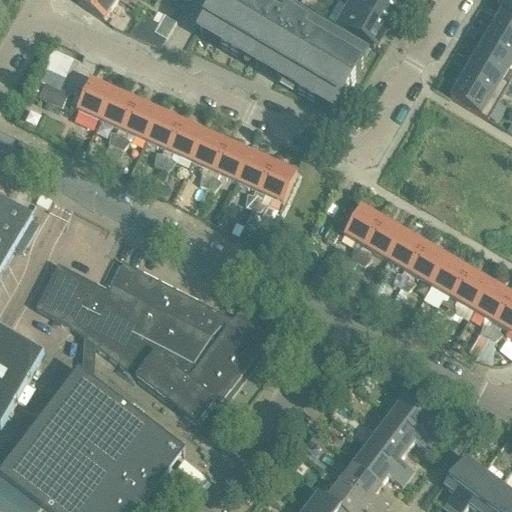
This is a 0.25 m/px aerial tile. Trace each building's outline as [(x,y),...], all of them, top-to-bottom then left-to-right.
[(81,0),(78,5),(104,25),(120,4),(114,0),(81,0)] [(244,55),(272,71),(295,31),(286,26),(289,20),(254,0),(223,0),(205,31),(223,42),(219,49),(240,62),(244,55)] [(374,0),(357,0),(351,11),(385,31),(396,13),(374,0)] [(374,0),(396,13),(403,0),(374,0)] [(511,18),(511,0),(503,0),(498,10),(503,13),(511,18)] [(337,29),(374,51),(385,31),(351,11),(340,30),(337,28),(337,29)] [(511,18),(503,13),(492,31),(511,42),(511,18)] [(160,29),(172,35),(177,27),(166,20),(160,29)] [(161,53),(166,45),(155,38),(160,29),(147,21),(134,41),(161,53)] [(167,43),(172,35),(160,29),(155,38),(166,45),(167,43)] [(305,37),(295,31),(272,71),(300,87),(296,94),(317,107),(321,100),(339,111),(366,65),(308,31),(305,37)] [(511,42),(492,31),(482,48),(511,65),(511,42)] [(511,65),(482,48),(472,65),(504,84),(511,71),(511,65)] [(472,65),(462,84),(498,105),(509,87),(504,84),(472,65)] [(68,81),(45,70),(32,99),(62,112),(69,98),(61,95),(68,81)] [(462,84),(451,102),(488,123),(498,105),(462,84)] [(101,126),(114,96),(91,86),(85,99),(77,95),(70,111),(78,115),(101,126)] [(117,152),(138,107),(114,96),(101,126),(118,134),(116,137),(111,137),(109,148),(117,152)] [(147,147),(160,117),(138,107),(117,152),(123,155),(130,146),(126,142),(128,138),(147,147)] [(160,117),(147,147),(164,154),(163,158),(157,158),(155,169),(162,172),(183,127),(160,117)] [(192,167),(206,137),(183,127),(162,172),(169,175),(177,167),(172,163),(174,159),(192,167)] [(206,137),(192,167),(210,175),(209,179),(202,179),(201,190),(208,193),(228,148),(206,137)] [(238,188),(251,158),(228,148),(208,193),(215,196),(222,188),(218,183),(219,179),(238,188)] [(251,158),(238,188),(256,196),(254,200),(248,199),(246,210),(254,213),(274,168),(251,158)] [(274,168),(254,213),(261,217),(268,208),(263,204),(265,200),(284,208),(297,179),(274,168)] [(169,175),(162,172),(158,181),(165,184),(169,175)] [(0,205),(0,431),(1,432),(45,358),(7,337),(0,332),(0,280),(16,253),(23,256),(38,229),(32,226),(34,222),(0,205)] [(357,269),(383,224),(361,212),(345,240),(355,246),(352,252),(353,253),(351,263),(336,254),(323,276),(345,289),(357,269)] [(383,224),(357,269),(364,273),(374,264),(369,260),(371,255),(389,266),(405,237),(383,224)] [(245,232),(256,238),(259,231),(248,225),(245,232)] [(237,227),(232,237),(238,240),(243,229),(237,227)] [(405,237),(389,266),(406,276),(404,279),(398,278),(395,289),(402,293),(427,250),(405,237)] [(432,291),(448,263),(427,250),(402,293),(409,297),(417,289),(412,285),(414,280),(432,291)] [(445,318),(470,275),(448,263),(432,291),(449,301),(447,305),(441,304),(438,314),(429,329),(436,333),(445,318)] [(86,345),(96,352),(128,377),(136,383),(160,402),(175,413),(198,430),(216,406),(219,408),(221,409),(241,383),(244,379),(262,355),(260,354),(258,353),(265,340),(163,288),(124,268),(123,269),(112,291),(109,296),(95,289),(59,270),(36,314),(62,329),(73,336),(86,345)] [(475,316),(492,288),(470,275),(445,318),(452,322),(460,315),(456,310),(458,306),(475,316)] [(476,364),(511,302),(511,299),(492,288),(475,316),(492,326),(490,330),(484,329),(481,339),(479,339),(468,356),(477,361),(475,364),(476,364)] [(511,337),(511,302),(476,364),(493,369),(495,348),(503,340),(499,335),(501,331),(511,337)] [(95,370),(96,352),(86,345),(85,362),(84,378),(80,375),(39,428),(0,479),(2,481),(41,511),(141,511),(144,508),(182,458),(184,459),(186,456),(94,384),(95,370)] [(395,417),(435,449),(440,442),(427,431),(435,421),(407,400),(395,417)] [(382,434),(408,456),(416,446),(429,456),(435,449),(395,417),(382,434)] [(401,465),(408,456),(382,434),(368,451),(408,484),(414,476),(401,465)] [(355,469),(381,491),(389,481),(402,492),(408,484),(368,451),(355,469)] [(456,511),(484,476),(466,463),(444,491),(455,499),(444,511),(456,511)] [(374,501),(381,491),(355,469),(342,486),(373,511),(387,511),(388,511),(374,501)] [(472,511),(483,511),(501,489),(484,476),(456,511),(468,511),(470,510),(472,511)] [(373,511),(342,486),(328,504),(337,511),(373,511)] [(511,497),(501,489),(483,511),(510,511),(511,510),(511,497)] [(337,511),(328,504),(320,498),(309,511),(337,511)]
